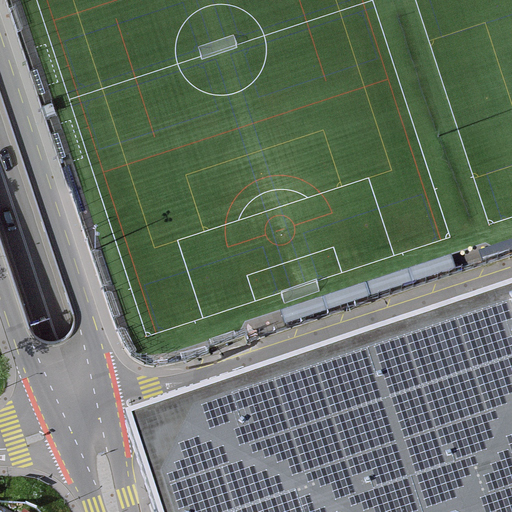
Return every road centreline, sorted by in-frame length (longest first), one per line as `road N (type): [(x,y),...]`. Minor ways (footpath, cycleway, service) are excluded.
road 1 (unclassified): [(511,283),(85,421)]
road 2 (secondary): [(76,397),(88,302),(0,35)]
road 3 (secondary): [(57,336),(123,511)]
road 4 (secondary): [(57,336),(0,162)]
road 5 (secondary): [(0,285),(15,332),(76,397)]
